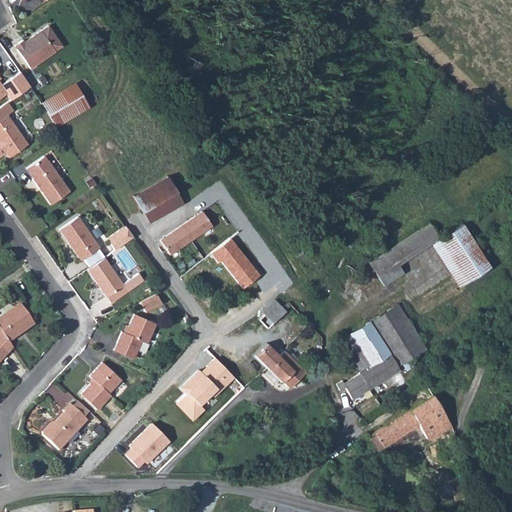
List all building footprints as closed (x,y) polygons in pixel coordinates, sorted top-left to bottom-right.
[(24,42),(22,40),(14,45),(30,68),(54,51),(49,44),(57,38),(48,25),(24,42)] [(0,97),(6,93),(10,100),(30,86),(20,71),(1,84),(0,83),(0,97)] [(88,106),(75,84),(41,103),(55,126),(88,106)] [(6,102),(0,106),(6,115),(13,110),(6,102)] [(8,157),(27,144),(6,115),(0,106),(0,154),(5,152),(8,157)] [(46,160),(43,156),(26,168),(33,178),(32,179),(50,204),(69,191),(47,160),(46,160)] [(182,203),(166,176),(132,195),(148,222),(182,203)] [(201,211),(180,225),(191,240),(211,225),(201,211)] [(99,247),(77,216),(58,229),(80,260),(99,247)] [(429,223),(388,249),(399,262),(431,243),(438,238),(429,223)] [(489,267),(462,224),(438,238),(431,243),(458,286),(489,267)] [(191,240),(180,225),(159,240),(169,254),(191,240)] [(126,228),(106,243),(112,251),(132,237),(126,228)] [(230,237),(210,252),(217,262),(220,260),(241,288),(258,275),(230,237)] [(368,262),(377,276),(397,263),(392,257),(386,250),(368,262)] [(110,303),(143,280),(138,272),(122,284),(103,257),(86,269),(110,303)] [(383,285),(403,273),(397,263),(377,276),(383,285)] [(159,278),(153,282),(159,290),(165,286),(159,278)] [(145,312),(162,303),(156,292),(139,301),(145,312)] [(284,310),(274,299),(261,311),(268,318),(264,322),(268,325),(271,322),(272,322),(284,310)] [(0,317),(0,330),(8,342),(34,324),(19,304),(0,317)] [(367,322),(388,353),(370,364),(358,371),(359,373),(344,383),(341,380),(336,384),(340,390),(344,387),(352,399),(398,369),(396,365),(424,348),(397,304),(367,322)] [(125,333),(121,331),(113,350),(133,358),(141,340),(146,343),(155,323),(133,314),(125,333)] [(362,353),(370,364),(388,353),(367,322),(338,341),(346,354),(348,358),(350,361),(362,353)] [(266,343),(254,355),(267,369),(279,357),(278,355),(266,343)] [(289,388),(305,372),(283,350),(278,355),(279,357),(267,369),(280,382),(282,380),(289,388)] [(358,371),(370,364),(362,353),(350,361),(357,371),(358,371)] [(200,367),(180,386),(187,393),(177,402),(194,419),(206,407),(202,404),(213,394),(215,396),(236,375),(216,355),(202,370),(200,367)] [(89,376),(93,380),(80,394),(97,409),(110,395),(108,393),(120,379),(101,362),(89,376)] [(109,392),(114,397),(126,387),(121,382),(109,392)] [(426,438),(430,439),(443,431),(438,422),(445,417),(432,395),(368,436),(377,451),(418,425),(426,438)] [(54,423),(50,423),(42,432),(42,435),(59,450),(86,420),(68,404),(62,410),(64,412),(54,423)] [(446,418),(439,422),(444,430),(451,426),(446,418)] [(153,419),(130,441),(133,445),(125,452),(138,465),(145,459),(148,462),(173,440),(153,419)]
